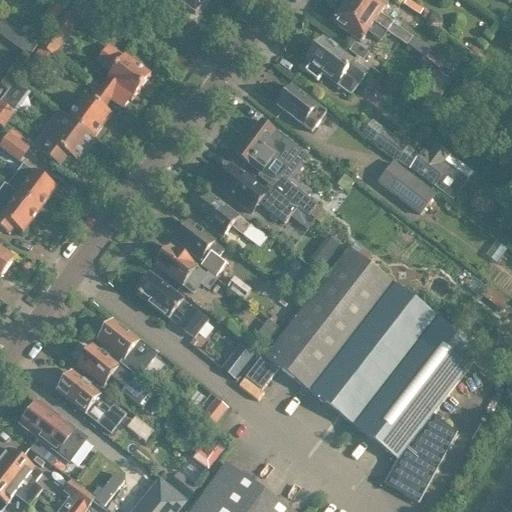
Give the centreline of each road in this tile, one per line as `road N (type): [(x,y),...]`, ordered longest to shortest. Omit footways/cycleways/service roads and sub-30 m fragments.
road 1 (residential): [(74,273),(274,0)]
road 2 (unclassified): [(248,406),(74,273)]
road 3 (residential): [(0,368),(74,273)]
